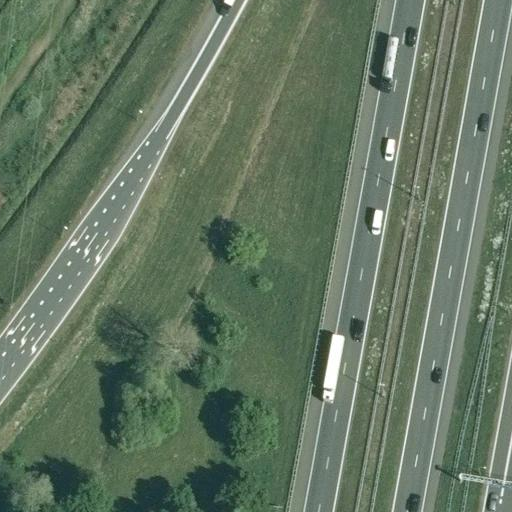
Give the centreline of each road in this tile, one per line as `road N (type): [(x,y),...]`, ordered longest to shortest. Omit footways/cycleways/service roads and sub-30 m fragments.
road 1 (motorway): [(408,511),(500,0)]
road 2 (motorway): [(410,0),(319,511)]
road 3 (motorway): [(239,0),(118,208),(0,373)]
